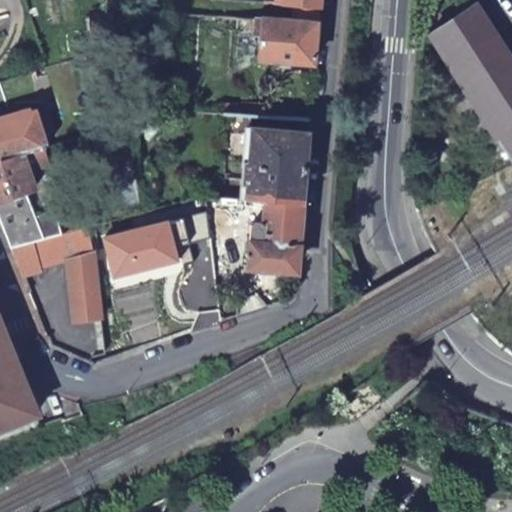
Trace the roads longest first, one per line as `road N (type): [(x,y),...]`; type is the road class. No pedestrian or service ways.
road 1 (residential): [(0,276),(33,360),(86,384),(312,305),(341,0)]
road 2 (secondary): [(511,386),(470,363),(396,249),(382,173),(395,0)]
road 3 (residential): [(462,511),(324,468),(278,485),(244,511)]
